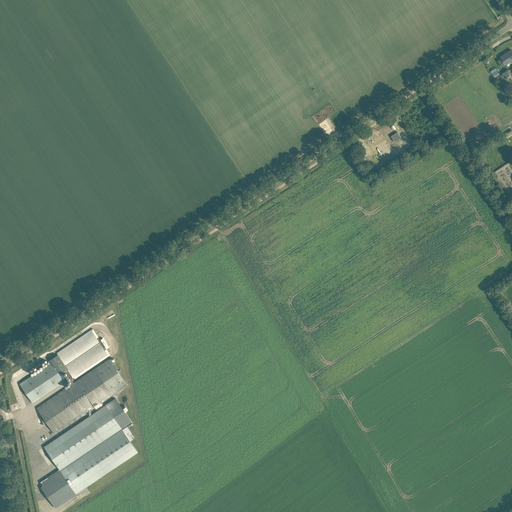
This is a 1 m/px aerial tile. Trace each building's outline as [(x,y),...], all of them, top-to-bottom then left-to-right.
[(501,57),(505,63),(511,59),(511,49),(511,50),(506,53),(506,54),(505,55),(505,54),(501,57)] [(507,72),(501,77),(503,80),(509,75),(511,73),(509,70),(507,72)] [(401,137),(400,136),(397,132),(391,136),(394,142),(401,137)] [(51,362),(20,383),(33,402),(37,399),(64,381),(60,375),(66,371),(71,378),(71,384),(73,383),(73,377),(74,377),(75,378),(110,354),(106,349),(106,348),(110,346),(109,345),(108,346),(102,338),(100,339),(93,328),(57,353),(58,354),(50,360),(51,362)] [(112,394),(127,384),(109,358),(73,383),(71,384),(37,408),(54,433),(95,406),(96,408),(102,404),(101,402),(112,394)] [(115,398),(44,446),(59,468),(40,481),(43,485),(41,486),(55,507),(137,451),(130,441),(135,438),(127,426),(132,423),(115,398)]
